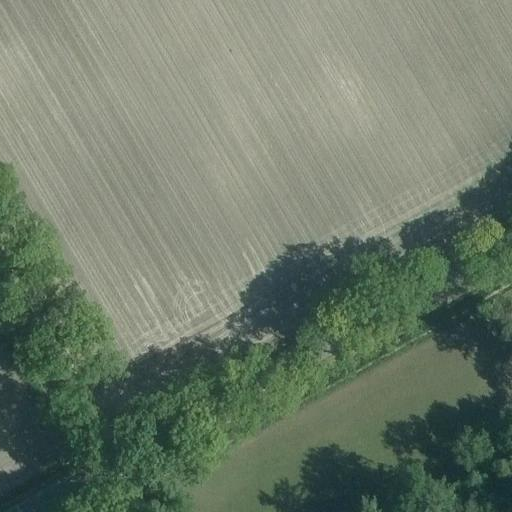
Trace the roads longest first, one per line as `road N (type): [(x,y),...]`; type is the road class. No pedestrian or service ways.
road 1 (tertiary): [(24,511),(511,246)]
road 2 (track): [(114,474),(121,461),(0,255)]
